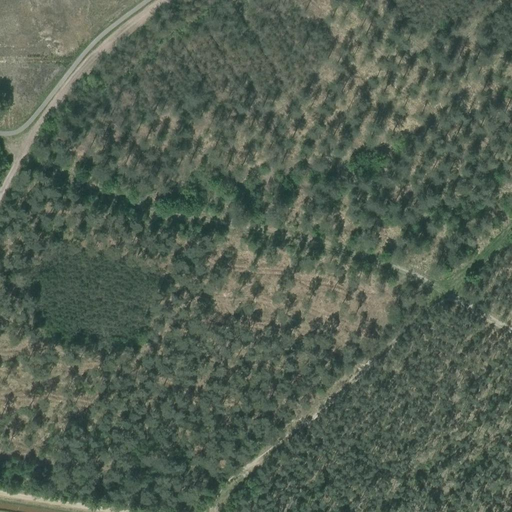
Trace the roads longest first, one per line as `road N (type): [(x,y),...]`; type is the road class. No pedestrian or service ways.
road 1 (track): [(441,288),(365,254),(0,151)]
road 2 (track): [(212,511),(441,288)]
road 3 (track): [(0,199),(23,153),(135,19),(164,0)]
